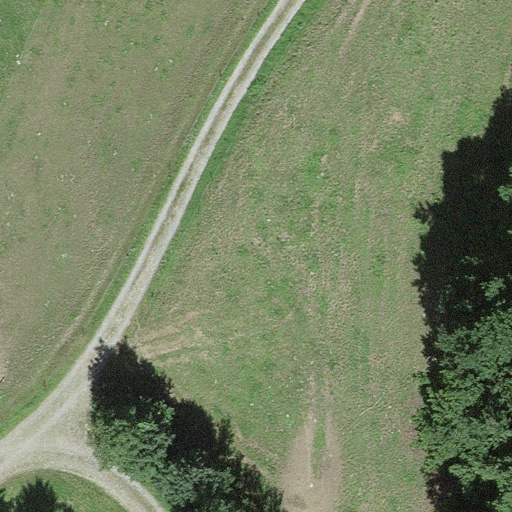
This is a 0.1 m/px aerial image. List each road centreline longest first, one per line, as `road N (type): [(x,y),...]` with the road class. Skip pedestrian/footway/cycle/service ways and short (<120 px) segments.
road 1 (track): [(0,455),(41,423),(90,361),(231,90),(296,0)]
road 2 (track): [(156,511),(125,472),(41,423)]
